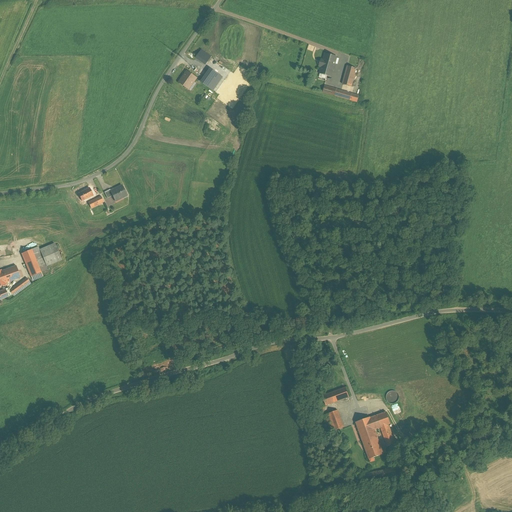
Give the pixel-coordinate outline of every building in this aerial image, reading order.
[(336,57),(324,54),(318,75),(331,78),(336,57)] [(358,69),(346,66),(341,85),(353,89),(358,69)] [(210,69),(201,82),(212,90),(221,76),(210,69)] [(186,70),(177,82),(189,91),(198,79),(186,70)] [(324,85),(322,93),(357,102),(359,95),(324,85)] [(207,92),(203,98),(214,105),(217,100),(207,92)] [(128,197),(122,185),(104,194),(107,200),(112,197),(116,203),(128,197)] [(94,200),(89,189),(78,194),(83,203),(87,201),(90,208),(102,203),(100,197),(94,200)] [(38,248),(22,254),(31,277),(47,271),(46,268),(62,262),(55,244),(39,251),(38,248)] [(15,267),(0,271),(0,286),(19,279),(15,267)] [(29,283),(26,279),(9,292),(13,296),(29,283)] [(345,388),(321,395),(325,405),(348,398),(345,388)] [(387,399),(388,401),(390,403),(392,404),(394,404),(397,403),(398,402),(400,400),(401,398),(401,396),(400,394),(399,392),(397,391),(395,390),(393,390),(391,391),(389,392),(387,394),(387,397),(387,399)] [(337,410),(323,416),(328,433),(344,428),(337,410)] [(368,419),(355,423),(369,464),(375,462),(374,458),(383,456),(381,448),(375,432),(381,430),(387,446),(396,444),(385,413),(368,419)] [(394,468),(366,473),(367,481),(395,476),(394,468)]
